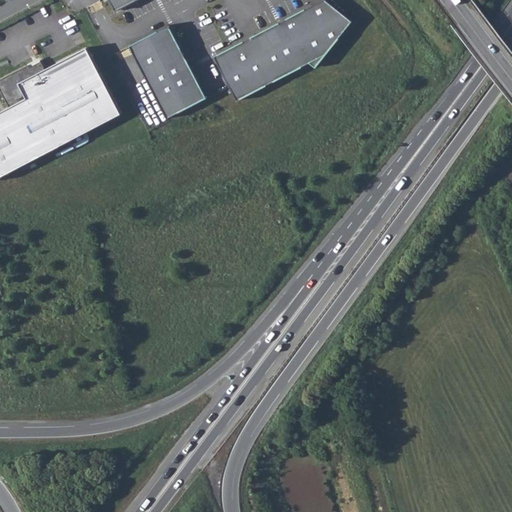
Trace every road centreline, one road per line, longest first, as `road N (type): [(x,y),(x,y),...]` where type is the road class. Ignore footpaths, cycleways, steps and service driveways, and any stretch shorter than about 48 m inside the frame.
road 1 (trunk): [(154,511),(511,32)]
road 2 (trunk): [(229,511),(230,470),(254,421),(511,68)]
road 3 (trunk): [(314,278),(178,401),(115,425),(0,433)]
road 4 (trunk): [(511,14),(314,278)]
road 5 (trunk): [(314,278),(139,511)]
